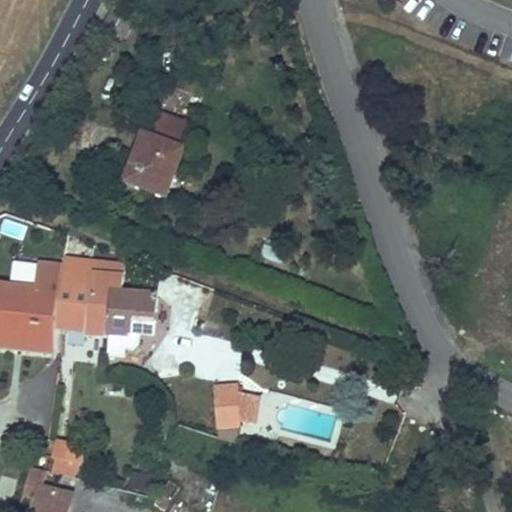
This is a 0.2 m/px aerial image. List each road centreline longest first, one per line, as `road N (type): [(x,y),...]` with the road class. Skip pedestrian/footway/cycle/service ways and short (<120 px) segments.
road 1 (unclassified): [(443,359),(312,0)]
road 2 (secondary): [(86,0),(0,153)]
